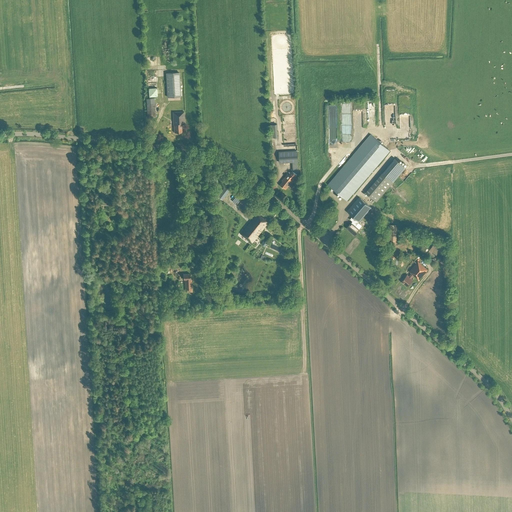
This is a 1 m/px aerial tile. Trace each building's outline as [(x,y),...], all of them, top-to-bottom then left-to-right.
[(180,72),(166,73),(167,97),(181,97),(180,72)] [(148,88),(149,97),(157,96),(156,88),(148,88)] [(156,117),(154,98),(146,98),(147,117),(156,117)] [(184,111),(173,112),(173,125),(174,125),(174,132),(182,132),(181,124),(184,124),(184,111)] [(289,130),(293,130),(293,122),(284,122),(284,124),(282,124),(282,128),(289,128),(289,130)] [(357,149),(358,150),(328,184),(347,200),(377,166),(390,151),(370,134),(357,149)] [(415,156),(416,154),(410,150),(408,154),(416,160),(417,158),(415,156)] [(297,151),(279,152),(280,162),(298,161),(297,151)] [(395,158),(382,173),(366,192),(377,201),(405,167),(395,158)] [(280,184),(286,189),(297,175),(292,171),(289,174),(288,173),(282,180),(283,181),(280,184)] [(109,204),(108,186),(99,187),(100,204),(109,204)] [(350,219),(353,221),(352,222),(347,228),(355,234),(359,229),(355,225),(359,221),(372,207),(359,197),(347,211),(353,215),(350,219)] [(258,213),(241,234),(252,242),(268,222),(258,213)] [(268,233),(264,239),(269,243),(273,237),(268,233)] [(402,281),(408,286),(414,280),(411,278),(414,275),(419,279),(428,269),(418,261),(410,271),(412,273),(409,276),(407,274),(402,281)] [(190,273),(183,274),(183,279),(184,279),(185,292),(192,291),(191,279),(190,279),(190,273)]
